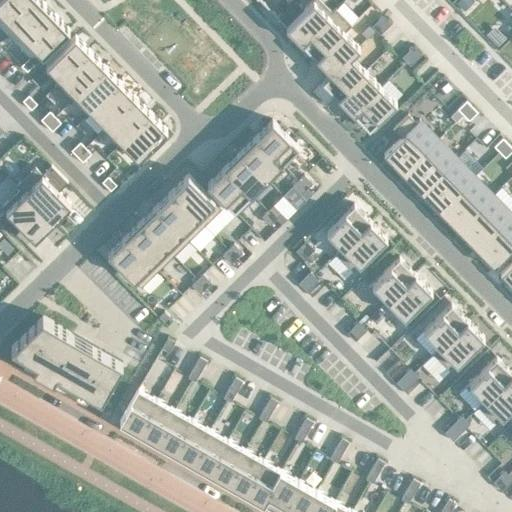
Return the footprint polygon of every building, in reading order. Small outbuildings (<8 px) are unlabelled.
[(0,0),(0,7),(14,22),(36,0),(0,0)] [(44,0),(36,0),(14,22),(34,42),(25,50),(31,56),(39,48),(66,22),(44,0)] [(286,0),(283,0),(280,4),(288,13),(294,7),(286,0)] [(301,0),(283,18),(282,19),(298,35),(332,1),(328,4),(324,0),(301,0)] [(332,1),(298,35),(313,50),(347,17),(332,1)] [(379,7),(368,19),(372,23),(383,12),(379,7)] [(383,12),(372,23),(376,27),(388,16),(383,12)] [(347,17),(313,50),(327,65),(319,74),(320,74),(356,39),(341,24),(348,17),(347,17)] [(72,28),(42,56),(57,72),(50,78),(51,79),(87,44),(72,28)] [(409,38),(398,49),(402,54),(414,43),(409,38)] [(356,39),(320,74),(335,90),(362,63),(348,48),(356,39)] [(414,43),(402,54),(406,58),(418,47),(414,43)] [(87,44),(51,79),(66,95),(102,59),(87,44)] [(25,50),(17,58),(23,64),(31,56),(25,50)] [(102,59),(66,95),(67,95),(70,92),(85,107),(118,75),(102,59)] [(350,105),(377,78),(362,63),(335,90),(350,105)] [(118,75),(85,107),(89,104),(103,118),(99,121),(100,122),(133,90),(118,75)] [(393,94),(377,78),(350,105),(366,121),(393,94)] [(25,87),(19,93),(28,102),(33,96),(25,87)] [(133,90),(100,122),(115,138),(148,105),(133,90)] [(462,93),(454,102),(460,107),(468,99),(462,93)] [(468,99),(460,107),(465,113),(473,105),(468,99)] [(46,103),(37,111),(43,117),(51,109),(46,103)] [(148,105),(115,138),(119,135),(134,150),(163,122),(148,105)] [(397,131),(380,147),(399,167),(434,132),(416,113),(413,115),(405,107),(389,122),(397,131)] [(51,109),(43,117),(48,123),(57,115),(51,109)] [(269,112),(252,129),(278,156),(295,140),(269,112)] [(236,144),(263,171),(278,156),(252,129),(236,144)] [(499,131),(491,139),(496,144),(504,136),(499,131)] [(434,132),(399,167),(417,185),(453,150),(434,132)] [(76,134),(67,142),(73,148),(82,140),(76,134)] [(504,136),(496,144),(501,150),(510,142),(504,136)] [(82,140),(73,148),(79,154),(87,146),(82,140)] [(248,186),(263,171),(236,144),(221,159),(247,186),(248,186)] [(453,150),(417,185),(435,204),(471,169),(453,150)] [(32,159),(13,177),(49,213),(67,196),(55,184),(64,175),(47,157),(38,166),(32,159)] [(252,189),(248,186),(247,186),(221,159),(204,176),(234,206),(252,189)] [(167,183),(201,218),(218,201),(184,167),(167,183)] [(301,167),(295,173),(303,182),(309,176),(301,167)] [(104,168),(98,174),(107,183),(113,177),(104,168)] [(471,169),(435,204),(453,222),(489,188),(471,169)] [(295,173),(289,179),(297,187),(303,182),(295,173)] [(0,199),(2,202),(0,203),(0,217),(10,228),(19,219),(31,231),(49,213),(13,177),(13,178),(16,181),(0,196),(0,199)] [(185,233),(201,218),(167,183),(152,198),(185,233)] [(489,188),(453,222),(471,241),(507,206),(489,188)] [(339,240),(367,213),(350,196),(323,223),(339,240)] [(269,197),(264,203),(272,212),(278,206),(269,197)] [(152,198),(136,213),(170,248),(185,233),(152,198)] [(264,203),(258,209),(266,217),(272,212),(264,203)] [(511,210),(507,206),(471,241),(490,260),(511,239),(511,210)] [(170,248),(136,213),(121,229),(154,263),(170,248)] [(367,213),(332,246),(349,263),(383,230),(367,213)] [(137,279),(154,263),(121,229),(104,245),(137,279)] [(311,241),(303,233),(292,244),(300,252),(311,241)] [(230,236),(224,242),(233,250),(239,245),(230,236)] [(224,242),(218,247),(227,256),(233,250),(224,242)] [(395,249),(364,279),(381,296),(412,266),(395,249)] [(511,250),(496,266),(511,282),(511,250)] [(306,264),(294,275),(299,279),(310,268),(306,264)] [(199,266),(193,272),(202,281),(208,275),(199,266)] [(412,266),(381,296),(397,313),(428,283),(412,266)] [(310,268),(299,279),(303,284),(314,272),(310,268)] [(193,272),(188,278),(196,286),(202,281),(193,272)] [(447,295),(420,322),(436,339),(429,345),(430,346),(464,312),(447,295)] [(161,304),(155,309),(164,318),(169,312),(161,304)] [(30,361),(47,371),(51,364),(97,391),(118,354),(39,309),(7,339),(34,355),(30,361)] [(464,312),(430,346),(446,363),(480,329),(464,312)] [(354,314),(343,325),(347,329),(359,318),(354,314)] [(359,318),(347,329),(351,333),(363,322),(359,318)] [(158,340),(165,344),(171,334),(164,330),(158,340)] [(196,349),(190,359),(197,363),(203,353),(196,349)] [(493,349),(462,379),(477,395),(474,398),(475,399),(509,366),(493,349)] [(190,359),(184,370),(191,374),(197,363),(190,359)] [(406,360),(392,374),(396,379),(410,365),(406,360)] [(410,365),(396,379),(400,383),(414,369),(410,365)] [(511,368),(509,366),(475,399),(491,416),(511,395),(511,368)] [(232,369),(226,380),(233,383),(239,373),(232,369)] [(116,413),(134,424),(153,391),(134,380),(116,413)] [(226,380),(220,390),(227,394),(233,383),(226,380)] [(261,400),(268,404),(274,393),(267,389),(261,400)] [(134,424),(152,434),(171,401),(153,391),(134,424)] [(262,414),(268,404),(261,400),(255,410),(262,414)] [(171,401),(152,434),(170,444),(189,411),(171,401)] [(457,408),(440,424),(444,429),(461,412),(457,408)] [(302,410),(296,420),(303,424),(309,414),(302,410)] [(188,454),(206,421),(189,411),(170,444),(188,454)] [(461,412),(444,429),(449,433),(466,416),(461,412)] [(303,424),(296,420),(290,430),(297,434),(303,424)] [(205,464),(224,432),(206,421),(188,454),(205,464)] [(338,430),(332,440),(339,444),(345,434),(338,430)] [(223,474),(242,442),(224,432),(205,464),(223,474)] [(332,440),(326,451),(333,455),(339,444),(332,440)] [(259,452),(242,442),(223,474),(241,485),(259,452)] [(368,461),(375,465),(381,454),(374,450),(368,461)] [(259,452),(241,485),(258,495),(277,462),(259,452)] [(369,475),(375,465),(368,461),(362,471),(369,475)] [(276,505),(295,472),(277,462),(258,495),(276,505)] [(500,463),(489,474),(493,478),(504,467),(500,463)] [(504,467),(493,478),(497,483),(509,472),(504,467)] [(409,471),(403,481),(410,485),(416,475),(409,471)] [(295,511),(313,482),(295,472),(276,505),(288,511),(295,511)] [(403,481),(397,491),(404,495),(410,485),(403,481)] [(295,511),(319,511),(331,493),(313,482),(295,511)] [(445,491),(439,501),(446,505),(451,495),(445,491)] [(331,493),(319,511),(343,511),(348,503),(331,493)] [(439,501),(433,511),(441,511),(446,505),(439,501)] [(364,511),(348,503),(343,511),(364,511)]
